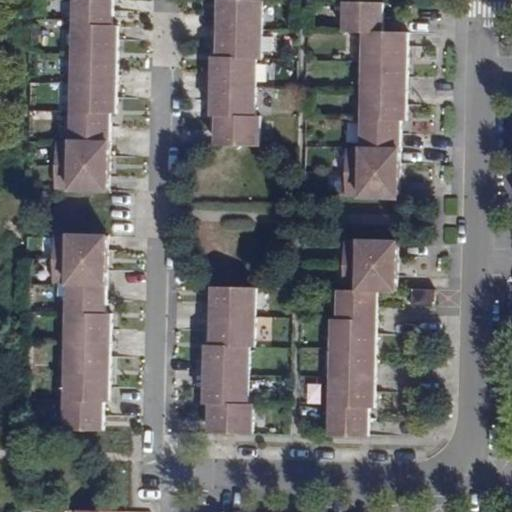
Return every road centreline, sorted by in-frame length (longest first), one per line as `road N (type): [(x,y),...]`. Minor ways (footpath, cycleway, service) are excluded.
road 1 (residential): [(172,13),(158,453),(183,472)]
road 2 (residential): [(461,450),(484,0)]
road 3 (residential): [(183,472),(442,474),(461,450)]
